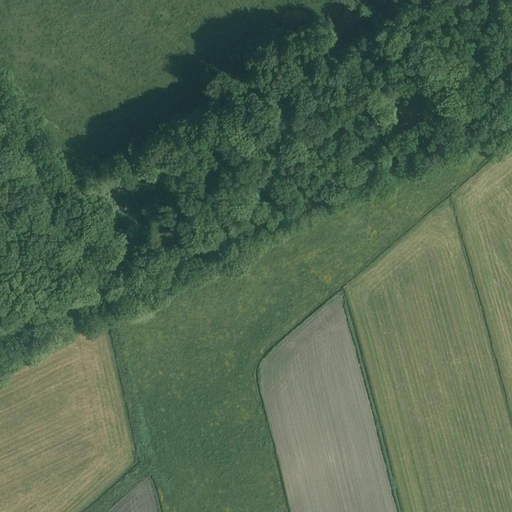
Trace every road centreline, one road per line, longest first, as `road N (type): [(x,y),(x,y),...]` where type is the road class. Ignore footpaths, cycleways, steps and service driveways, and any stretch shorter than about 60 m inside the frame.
road 1 (track): [(241,208),(410,124),(441,95),(450,72),(443,42),(402,0)]
road 2 (track): [(0,273),(106,270),(241,208),(224,197)]
road 3 (track): [(0,331),(114,278),(115,265)]
